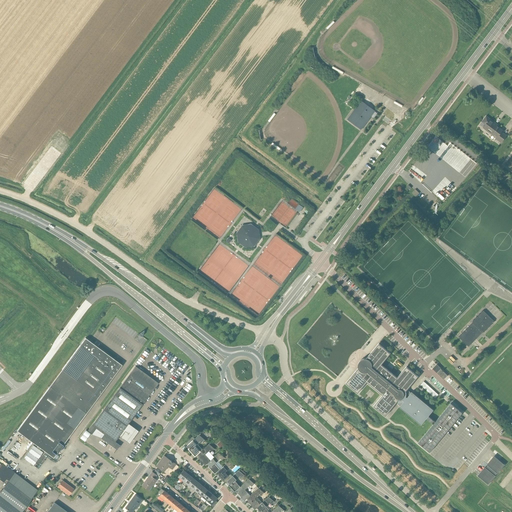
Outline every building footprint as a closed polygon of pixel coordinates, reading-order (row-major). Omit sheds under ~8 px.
[(361,130),(375,111),(361,101),(347,119),(361,130)] [(502,142),(507,135),(502,132),(503,131),(496,125),(496,124),(486,117),(482,122),(486,124),(483,127),(502,142)] [(242,226),(237,233),(238,242),(245,247),(254,246),(259,239),(258,230),(251,225),(242,226)] [(468,346),(482,332),(485,332),(485,329),(487,329),(488,327),(490,326),(491,324),(493,323),(494,321),(484,311),(481,312),(481,314),(479,314),(478,317),(476,317),(475,320),(473,320),(472,323),(458,337),(468,346)] [(17,430),(53,457),(70,434),(122,365),(116,360),(96,345),(85,338),(79,346),(17,430)] [(359,367),(346,383),(358,393),(367,382),(382,395),(373,406),(385,416),(396,403),(400,406),(399,407),(421,425),(433,410),(417,396),(412,392),(411,393),(409,391),(407,390),(418,376),(406,366),(397,377),(394,375),(381,364),(390,353),(379,343),(378,343),(365,359),(364,358),(361,359),(358,363),(358,366),(359,367)] [(443,380),(448,376),(441,369),(441,368),(437,364),(432,369),(443,380)] [(124,432),(126,429),(125,428),(128,424),(145,401),(151,392),(158,383),(135,366),(87,431),(92,434),(96,436),(101,438),(117,449),(118,448),(120,445),(115,441),(119,436),(122,431),(124,432)] [(122,431),(119,436),(128,444),(138,431),(128,424),(125,428),(126,429),(124,432),(122,431)] [(91,434),(85,430),(79,438),(85,442),(91,434)] [(201,451),(195,445),(200,441),(202,442),(205,440),(199,435),(195,439),(193,437),(186,443),(188,445),(187,446),(189,448),(188,449),(195,457),(197,455),(197,454),(201,451)] [(211,460),(205,454),(210,450),(212,451),(215,448),(209,444),(201,451),(197,454),(197,455),(199,457),(198,458),(205,465),(207,463),(211,460)] [(221,469),(220,469),(215,463),(220,458),(221,460),(224,457),(219,452),(211,460),(207,463),(209,465),(208,466),(215,474),(217,472),(221,469)] [(172,469),(176,464),(164,455),(156,466),(164,471),(168,466),(172,469)] [(485,468),(479,476),(488,484),(495,476),(495,475),(497,473),(497,474),(504,465),(494,457),(493,459),(491,461),(490,462),(488,465),(490,466),(488,468),(487,470),(485,468)] [(230,478),(225,472),(230,467),(231,469),(234,466),(229,461),(220,469),(221,469),(217,472),(219,474),(218,475),(225,483),(227,481),(230,478)] [(0,511),(21,511),(38,490),(12,470),(6,465),(3,463),(2,464),(0,466),(0,479),(4,482),(6,479),(9,480),(0,491),(0,511)] [(182,480),(188,474),(183,470),(177,476),(182,480)] [(240,487),(240,486),(235,481),(240,476),(241,478),(244,475),(239,470),(230,478),(227,481),(229,483),(228,484),(235,492),(237,490),(240,487)] [(149,490),(157,480),(155,479),(157,475),(152,472),(142,485),(149,490)] [(187,484),(193,478),(188,474),(182,480),(187,484)] [(192,488),(197,482),(193,478),(187,484),(192,488)] [(250,495),(245,490),(250,485),(251,486),(254,484),(249,479),(240,486),(240,487),(237,490),(239,492),(238,493),(245,501),(247,499),(247,498),(250,495)] [(69,495),(73,489),(62,480),(57,487),(63,491),(69,495)] [(197,492),(202,486),(197,482),(192,488),(197,492)] [(202,496),(207,490),(202,486),(197,492),(202,496)] [(260,504),(255,498),(260,494),(261,495),(264,492),(259,488),(250,495),(247,498),(247,499),(249,501),(248,502),(255,509),(257,507),(260,504)] [(164,500),(169,494),(164,490),(159,496),(164,500)] [(206,500),(212,494),(207,490),(202,496),(206,500)] [(136,509),(142,500),(135,494),(125,508),(128,510),(125,511),(132,511),(135,508),(136,509)] [(169,504),(174,498),(169,494),(164,500),(169,504)] [(212,494),(206,500),(211,504),(210,505),(213,507),(217,502),(215,500),(217,498),(212,494)] [(269,511),(265,507),(270,503),(271,504),(274,501),(269,496),(260,504),(257,507),(259,509),(258,510),(259,511),(269,511)] [(174,508),(179,502),(174,498),(169,504),(170,505),(174,508)] [(67,511),(54,502),(47,511),(67,511)] [(178,511),(179,511),(184,507),(179,502),(174,508),(178,511)]
